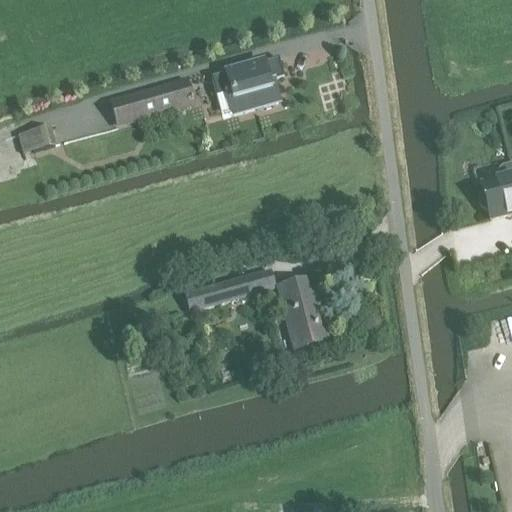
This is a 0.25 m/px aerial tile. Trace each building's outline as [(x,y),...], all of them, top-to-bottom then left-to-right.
[(279,60),(211,79),(216,99),(231,95),(236,112),(254,106),(256,112),(276,106),(269,84),(284,80),(279,60)] [(116,126),(193,104),(187,83),(109,105),(116,126)] [(24,156),(56,149),(50,129),(19,138),(24,156)] [(511,167),(503,169),(500,172),(499,177),(499,181),(481,185),(484,195),(480,199),(479,203),(480,207),(483,211),(488,212),(491,223),(511,217),(511,167)] [(192,315),(275,291),(270,273),(187,296),(192,315)] [(294,354),(329,343),(312,282),(277,291),(294,354)]
